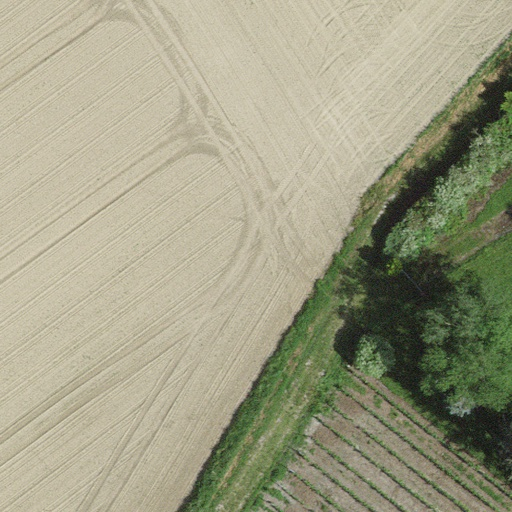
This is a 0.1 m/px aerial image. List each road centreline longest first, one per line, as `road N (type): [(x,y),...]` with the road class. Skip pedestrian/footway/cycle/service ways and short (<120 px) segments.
road 1 (track): [(335,346),(392,211),(511,84)]
road 2 (track): [(232,511),(335,346)]
